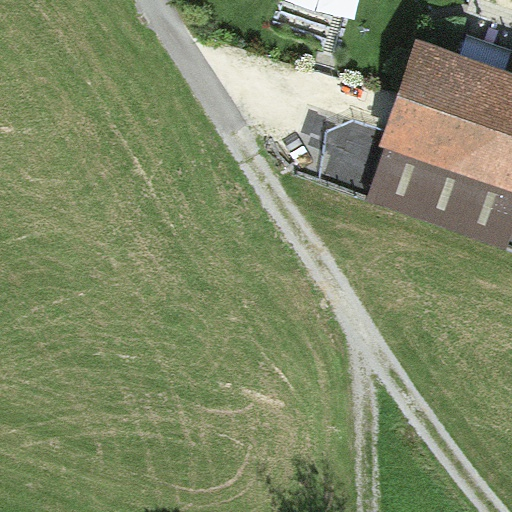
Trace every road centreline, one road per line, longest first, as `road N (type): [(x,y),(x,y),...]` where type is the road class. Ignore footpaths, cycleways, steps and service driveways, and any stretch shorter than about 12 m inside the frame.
road 1 (track): [(153,0),(455,471),(490,511)]
road 2 (track): [(342,298),(362,511)]
